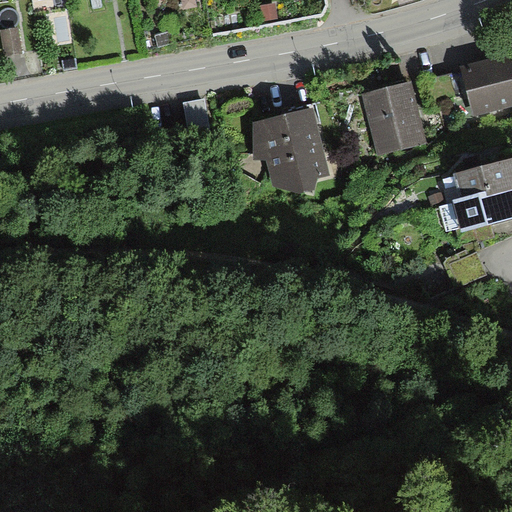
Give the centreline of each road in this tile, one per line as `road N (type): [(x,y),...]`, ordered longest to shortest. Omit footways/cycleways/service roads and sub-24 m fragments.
road 1 (track): [(0,255),(181,253),(295,273),(511,353)]
road 2 (tertiary): [(0,107),(347,42)]
road 3 (track): [(511,388),(476,383),(187,511)]
road 4 (tertiary): [(347,42),(411,29),(484,0)]
